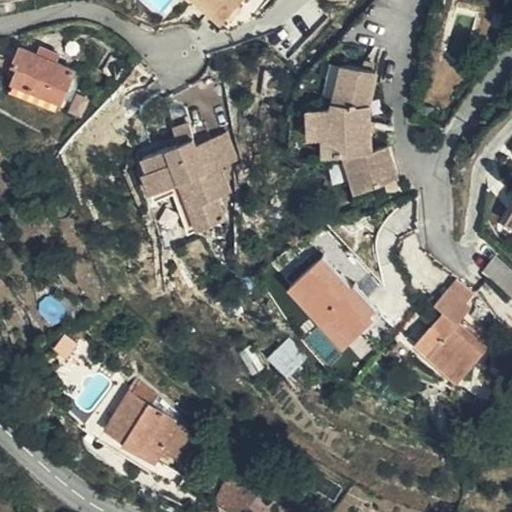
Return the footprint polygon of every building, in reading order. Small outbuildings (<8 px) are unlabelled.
[(198,0),(223,21),(242,0),(198,0)] [(75,67),(57,59),(40,51),(22,43),(14,61),(21,64),(14,79),(62,99),(75,67)] [(40,51),(57,59),(59,52),(43,45),(40,51)] [(333,103),(324,103),(326,134),(327,152),(346,151),(359,189),(387,181),(399,177),(400,177),(389,143),(373,148),(370,101),(378,69),(344,62),(333,103)] [(326,134),(324,103),(309,104),(310,135),(326,134)] [(226,130),(209,137),(212,144),(199,150),(196,142),(188,123),(175,127),(181,142),(148,156),(152,167),(146,170),(155,190),(172,183),(175,190),(181,207),(192,204),(200,225),(228,215),(220,192),(232,188),(222,164),(237,158),(226,130)] [(212,144),(209,137),(196,142),(199,150),(212,144)] [(401,184),(399,177),(387,181),(388,186),(401,184)] [(172,183),(155,190),(157,197),(175,190),(172,183)] [(190,230),(200,225),(192,204),(181,207),(190,230)] [(511,260),(500,249),(487,262),(511,285),(511,260)] [(354,282),(334,261),(326,252),(293,283),(347,342),(377,315),(374,311),(378,305),(356,281),(354,282)] [(342,253),(334,261),(354,282),(356,281),(362,274),(342,253)] [(474,285),(460,274),(448,287),(468,303),(478,289),(476,287),(474,285)] [(472,306),(468,303),(448,287),(437,299),(445,306),(436,319),(447,329),(432,349),(462,375),(489,343),(461,319),(472,306)] [(447,329),(436,319),(420,339),(432,349),(447,329)] [(289,371),(309,354),(292,333),(271,350),(289,371)] [(131,431),(162,451),(165,446),(188,462),(203,436),(192,430),(195,426),(138,382),(133,390),(131,388),(106,423),(126,437),(131,431)] [(157,458),(162,451),(131,431),(126,437),(157,458)] [(245,511),(261,487),(241,463),(216,496),(237,511),(245,511)] [(327,493),(310,484),(305,491),(320,502),(327,493)]
